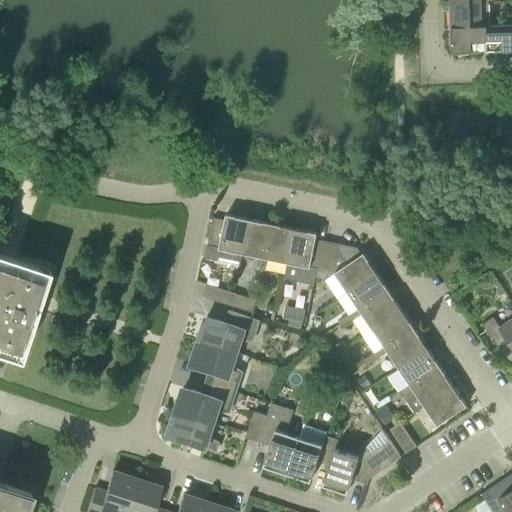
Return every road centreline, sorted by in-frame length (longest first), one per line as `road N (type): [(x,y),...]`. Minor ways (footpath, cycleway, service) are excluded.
road 1 (residential): [(204,190),(377,224),(511,413)]
road 2 (residential): [(138,446),(204,190)]
road 3 (residential): [(333,511),(138,446)]
road 4 (residential): [(204,190),(153,195),(35,171)]
road 5 (residential): [(511,428),(384,511)]
road 6 (residential): [(430,0),(432,58),(440,65),(511,64)]
